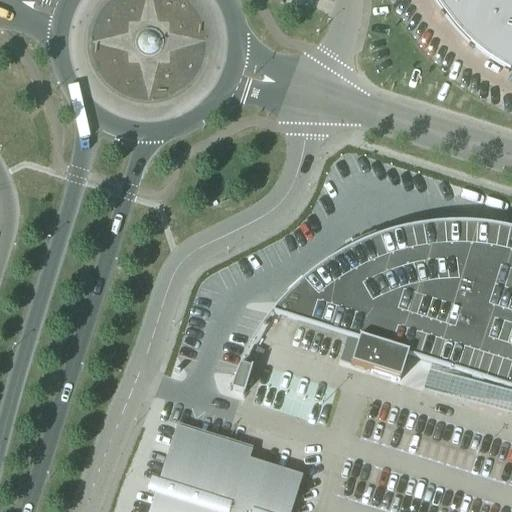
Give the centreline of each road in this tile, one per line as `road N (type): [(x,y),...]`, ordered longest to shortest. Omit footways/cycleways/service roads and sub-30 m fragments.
road 1 (unclassified): [(84,511),(180,265),(266,219),(290,193),(331,104)]
road 2 (secondary): [(27,511),(148,130)]
road 3 (secondary): [(97,113),(0,441)]
road 4 (unclassified): [(511,161),(331,104)]
